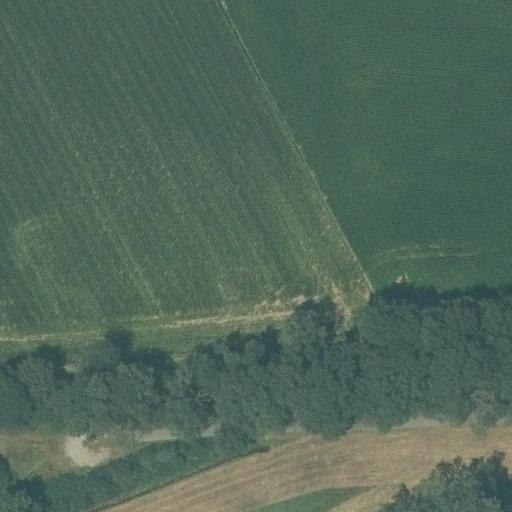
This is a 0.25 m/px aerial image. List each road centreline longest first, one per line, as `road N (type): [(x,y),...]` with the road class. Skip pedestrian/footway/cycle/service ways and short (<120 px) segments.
road 1 (unclassified): [(511,415),(215,430)]
road 2 (track): [(215,430),(0,440)]
